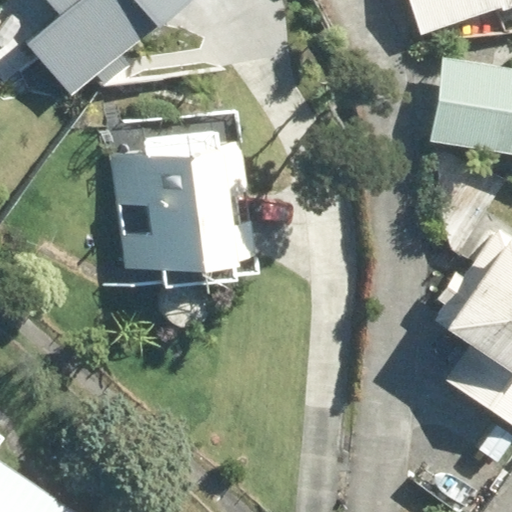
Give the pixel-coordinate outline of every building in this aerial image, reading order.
[(115,46),(168,0),(42,0),(49,8),(18,35),(66,90),(86,72),(95,83),(124,57),(115,46)] [(511,0),(401,0),(415,38),(511,5),(511,0)] [(511,71),(438,61),(426,143),(511,156),(511,71)] [(108,155),(119,268),(245,256),(234,143),(108,155)] [(466,344),(442,382),(511,427),(511,240),(493,229),(433,323),(466,344)] [(0,511),(41,511),(0,481),(0,511)]
